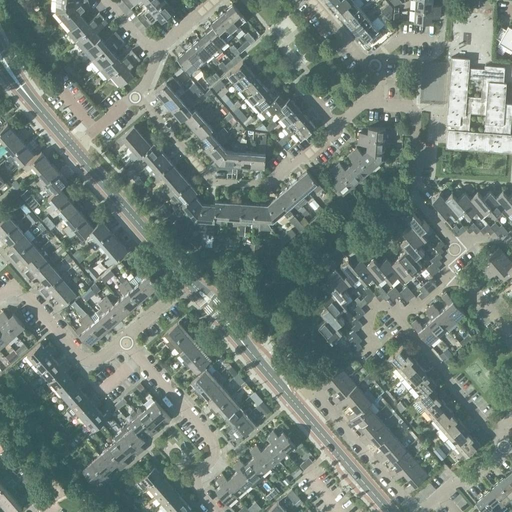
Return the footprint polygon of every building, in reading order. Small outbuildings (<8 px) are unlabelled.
[(56,0),(56,11),(88,0),(56,0)] [(56,11),(71,29),(84,18),(80,13),(88,6),(90,5),(88,0),(56,11)] [(138,17),(142,22),(167,0),(166,0),(148,0),(145,3),(149,7),(138,17)] [(167,0),(142,22),(146,27),(157,17),(161,22),(175,10),(167,0)] [(338,0),(332,6),(338,13),(353,0),(338,0)] [(353,0),(338,13),(344,20),(360,7),(353,0)] [(415,0),(415,10),(441,11),(441,5),(432,5),(432,0),(415,0)] [(233,3),(225,10),(239,25),(246,19),(233,3)] [(344,20),(350,28),(366,14),(360,7),(344,20)] [(218,16),(232,32),(235,35),(242,29),(239,25),(225,10),(218,16)] [(441,11),(415,10),(414,21),(431,23),(432,17),(440,17),(441,11)] [(67,33),(75,42),(104,17),(99,12),(88,22),(84,18),(71,29),(67,33)] [(350,28),(357,35),(372,22),(366,14),(350,28)] [(218,16),(211,23),(224,38),(232,32),(218,16)] [(75,42),(83,52),(101,36),(97,32),(108,22),(104,17),(75,42)] [(372,22),(357,35),(363,42),(369,37),(374,43),(383,35),(378,30),(379,29),(372,22)] [(213,26),(206,32),(220,47),(227,41),(224,38),(211,23),(213,26)] [(501,27),(495,37),(498,39),(498,40),(499,41),(496,45),(505,50),(508,46),(511,48),(511,29),(508,27),(506,30),(501,27)] [(91,61),(95,57),(120,36),(116,31),(105,41),(101,36),(83,52),(91,61)] [(199,38),(212,54),(216,57),(223,51),(220,47),(206,32),(199,38)] [(95,57),(91,61),(99,70),(103,66),(117,55),(113,50),(124,41),(120,36),(95,57)] [(199,38),(192,44),(205,60),(212,54),(199,38)] [(192,44),(185,51),(198,66),(205,60),(192,44)] [(108,80),(112,76),(136,55),(132,50),(121,60),(117,55),(103,66),(99,70),(108,80)] [(198,66),(185,51),(177,57),(183,64),(194,76),(201,70),(198,66)] [(136,55),(112,76),(120,86),(133,74),(129,69),(140,59),(136,55)] [(451,57),(447,113),(446,126),(448,126),(446,144),(446,147),(511,152),(511,133),(510,134),(511,104),(511,103),(504,103),(506,83),(503,82),(504,67),(497,66),(495,66),(485,65),(485,69),(469,68),(469,58),(458,57),(451,57)] [(228,74),(234,82),(249,69),(243,61),(228,74)] [(234,82),(240,89),(256,76),(249,69),(234,82)] [(164,101),(175,91),(181,86),(172,76),(155,91),(164,101)] [(256,76),(240,89),(247,96),(262,83),(256,76)] [(247,96),(253,104),(268,90),(262,83),(247,96)] [(193,92),(190,96),(194,101),(195,101),(204,93),(199,88),(193,92)] [(172,111),(190,96),(193,92),(191,89),(187,93),(185,91),(179,96),(175,91),(164,101),(172,111)] [(205,94),(204,94),(208,98),(213,93),(210,89),(205,94)] [(253,104),(259,111),(279,93),(274,97),(268,90),(253,104)] [(279,93),(259,111),(264,107),(266,109),(261,114),(265,118),(270,114),(290,97),(285,100),(279,93)] [(181,121),(184,118),(192,111),(188,106),(194,101),(190,96),(172,111),(181,121)] [(275,110),(281,117),(296,104),(290,97),(270,114),(275,110)] [(281,117),(287,125),(302,111),(296,104),(281,117)] [(225,106),(221,109),(225,115),(229,111),(225,106)] [(184,118),(192,128),(210,113),(205,107),(199,113),(195,108),(192,111),(184,118)] [(287,134),(286,135),(288,137),(293,132),(309,118),(302,111),(287,125),(283,128),(287,134)] [(192,128),(201,137),(201,138),(209,131),(212,129),(212,128),(208,123),(214,118),(210,113),(192,128)] [(309,118),(293,132),(300,139),(315,126),(309,118)] [(0,137),(5,143),(17,132),(8,123),(0,129),(0,137)] [(134,125),(116,141),(119,144),(121,146),(124,143),(127,147),(142,134),(134,125)] [(359,132),(359,138),(384,140),(385,128),(368,127),(368,132),(359,132)] [(201,137),(198,140),(207,150),(224,135),(220,130),(216,133),(212,129),(209,131),(201,138),(201,137)] [(3,154),(6,158),(25,142),(17,132),(5,143),(10,148),(3,154)] [(134,161),(137,158),(136,158),(151,144),(142,134),(127,147),(132,153),(129,155),(134,161)] [(207,150),(215,160),(226,150),(222,145),(228,140),(224,135),(207,150)] [(367,145),(366,150),(384,151),(384,140),(359,138),(358,144),(367,145)] [(252,152),(251,167),(264,168),(266,141),(262,141),(261,141),(261,144),(259,144),(259,152),(252,152)] [(25,142),(6,158),(10,163),(12,161),(17,166),(34,152),(25,142)] [(147,157),(151,162),(163,152),(154,142),(151,144),(136,158),(137,158),(141,163),(147,157)] [(219,164),(238,166),(240,142),(233,142),(233,150),(226,150),(215,160),(219,164)] [(238,166),(251,167),(252,152),(246,151),(247,143),(240,142),(238,166)] [(357,146),(352,151),(370,170),(383,158),(384,151),(366,150),(363,153),(357,146)] [(34,166),(39,171),(51,161),(42,151),(23,167),(27,172),(34,166)] [(354,161),(349,165),(361,178),(370,170),(352,151),(348,155),(354,161)] [(149,172),(154,177),(172,162),(163,152),(151,162),(155,167),(149,172)] [(37,183),(40,187),(59,171),(51,161),(39,171),(44,177),(37,183)] [(164,177),(168,182),(180,172),(172,162),(154,177),(158,182),(164,177)] [(339,162),(335,166),(352,185),(361,178),(349,165),(345,168),(339,162)] [(352,185),(335,166),(330,170),(336,177),(331,180),(343,193),(352,185)] [(133,168),(128,173),(130,175),(133,179),(138,174),(133,168)] [(307,170),(297,179),(307,190),(312,186),(317,192),(322,188),(307,170)] [(51,186),(55,191),(60,187),(61,187),(68,181),(59,171),(40,187),(44,192),(51,186)] [(166,192),(171,197),(189,181),(180,172),(168,182),(172,187),(166,192)] [(15,179),(11,183),(17,190),(21,186),(15,179)] [(297,179),(287,187),(302,205),(308,200),(305,197),(309,193),(307,190),(297,179)] [(189,181),(171,197),(175,202),(178,199),(182,204),(185,201),(194,193),(194,194),(197,191),(189,181)] [(145,185),(141,188),(146,194),(150,190),(145,185)] [(46,209),(50,214),(69,197),(61,187),(60,187),(55,191),(48,197),(54,203),(46,209)] [(287,187),(277,196),(288,207),(290,210),(294,206),(297,209),(302,205),(287,187)] [(28,189),(21,195),(25,200),(32,194),(28,189)] [(495,197),(504,207),(501,209),(504,212),(506,215),(511,210),(511,201),(508,196),(503,190),(495,197)] [(470,198),(478,208),(476,210),(481,216),(489,210),(488,209),(491,207),(483,197),(477,191),(470,198)] [(483,197),(491,207),(488,209),(489,210),(496,218),(504,212),(501,209),(504,207),(495,197),(490,191),(483,197)] [(445,199),(444,199),(453,209),(450,211),(451,211),(456,217),(463,211),(463,210),(466,208),(457,198),(452,192),(445,199)] [(457,198),(466,208),(463,210),(463,211),(468,217),(476,210),(478,208),(470,198),(465,192),(457,198)] [(187,209),(191,214),(203,204),(194,194),(194,193),(185,201),(176,209),(181,215),(187,209)] [(439,193),(432,200),(440,209),(437,211),(443,218),(451,211),(450,211),(453,209),(444,199),(445,199),(439,193)] [(277,196),(267,204),(266,220),(273,220),(275,218),(279,222),(286,216),(288,218),(293,213),(290,210),(288,207),(277,196)] [(329,196),(324,201),(328,206),(329,205),(333,201),(329,196)] [(61,212),(66,217),(78,207),(69,197),(50,214),(54,218),(61,212)] [(376,197),(368,203),(373,209),(381,203),(376,197)] [(386,198),(382,202),(386,207),(390,203),(386,198)] [(157,199),(153,202),(158,207),(162,204),(157,199)] [(36,200),(30,205),(34,210),(40,205),(36,200)] [(215,201),(215,204),(216,204),(214,224),(221,225),(221,217),(227,217),(228,202),(215,201)] [(228,202),(227,217),(234,217),(233,225),(236,226),(235,233),(239,233),(240,226),(242,202),(228,202)] [(239,233),(239,234),(245,235),(246,226),(247,227),(247,222),(253,222),(253,219),(254,203),(242,202),(240,226),(239,233)] [(254,203),(253,219),(253,227),(260,227),(260,219),(266,220),(267,204),(254,203)] [(203,204),(191,214),(195,219),(208,219),(206,238),(213,238),(214,224),(216,204),(215,204),(203,204)] [(164,205),(159,209),(165,216),(168,214),(168,210),(164,205)] [(320,205),(315,209),(318,214),(323,209),(320,205)] [(64,229),(67,233),(86,217),(78,207),(66,217),(71,223),(64,229)] [(405,219),(410,225),(419,235),(421,232),(429,226),(424,219),(421,221),(413,212),(405,219)] [(0,237),(17,223),(9,214),(0,222),(0,237)] [(172,215),(168,219),(173,225),(176,223),(176,220),(172,215)] [(83,237),(91,230),(95,227),(94,226),(86,217),(67,233),(71,238),(78,231),(83,237)] [(292,220),(297,226),(301,223),(295,217),(292,220)] [(305,217),(300,221),(304,226),(309,221),(305,217)] [(88,242),(92,246),(111,230),(102,219),(94,226),(95,227),(91,230),(95,236),(88,242)] [(40,221),(37,224),(43,230),(46,228),(40,221)] [(51,221),(46,225),(50,230),(55,226),(51,221)] [(7,240),(11,244),(24,232),(17,223),(0,237),(0,244),(1,246),(7,240)] [(474,223),(466,229),(470,233),(473,230),(476,234),(480,230),(474,223)] [(403,231),(408,237),(417,247),(419,245),(427,238),(421,232),(419,235),(410,225),(403,231)] [(456,225),(452,228),(458,236),(466,229),(463,225),(459,229),(456,225)] [(182,226),(178,230),(184,237),(186,230),(182,226)] [(291,228),(284,234),(289,239),(296,233),(291,228)] [(103,244),(107,250),(119,239),(111,230),(92,246),(95,250),(103,244)] [(8,254),(12,259),(32,241),(24,232),(11,244),(14,248),(8,254)] [(400,244),(406,250),(414,260),(417,257),(424,251),(419,245),(417,247),(408,237),(400,244)] [(119,239),(107,250),(112,255),(105,262),(109,266),(128,249),(119,239)] [(22,257),(26,261),(40,249),(32,241),(12,259),(16,263),(22,257)] [(251,250),(251,253),(262,254),(263,244),(252,243),(251,250)] [(62,246),(56,251),(59,255),(65,250),(62,246)] [(482,270),(486,274),(506,256),(498,247),(485,258),(489,263),(482,270)] [(23,271),(27,276),(47,258),(40,249),(26,261),(29,265),(23,271)] [(78,249),(72,254),(77,259),(81,255),(82,254),(78,249)] [(398,256),(399,257),(412,272),(422,263),(417,257),(414,260),(406,250),(398,256)] [(496,271),(500,276),(511,264),(511,262),(506,256),(486,274),(489,278),(496,271)] [(386,257),(379,264),(387,273),(385,276),(390,282),(397,275),(400,273),(391,263),(386,257)] [(399,257),(391,263),(400,273),(397,275),(402,281),(413,273),(412,272),(399,257)] [(37,275),(41,279),(55,267),(47,258),(27,276),(31,280),(37,275)] [(361,258),(353,265),(362,274),(359,277),(365,283),(367,281),(370,285),(375,280),(372,276),(375,274),(366,264),(361,258)] [(374,258),(366,264),(375,274),(372,276),(377,282),(385,276),(387,273),(379,264),(374,258)] [(348,275),(347,276),(346,277),(351,283),(352,283),(359,277),(362,274),(353,265),(348,259),(340,265),(348,275)] [(434,262),(426,268),(433,275),(436,272),(440,269),(439,268),(438,267),(434,262)] [(511,274),(511,264),(500,276),(504,280),(511,274)] [(144,277),(139,282),(149,293),(159,285),(142,266),(138,270),(144,277)] [(38,288),(42,293),(62,275),(55,267),(41,279),(45,283),(38,288)] [(154,278),(158,275),(157,274),(152,268),(148,272),(154,278)] [(328,275),(333,281),(342,291),(344,289),(351,283),(346,277),(347,276),(346,275),(344,278),(336,268),(328,275)] [(62,275),(42,293),(46,298),(53,292),(56,296),(70,284),(73,281),(65,272),(62,275)] [(126,280),(123,283),(139,302),(149,293),(139,282),(133,286),(127,279),(126,280)] [(325,288),(330,293),(339,303),(342,301),(349,295),(344,289),(342,291),(333,281),(329,285),(325,288)] [(426,282),(423,285),(427,289),(430,293),(437,286),(434,282),(430,286),(426,282)] [(125,293),(119,298),(129,310),(139,302),(123,283),(118,286),(125,293)] [(70,284),(56,296),(60,300),(53,306),(57,311),(77,293),(70,284)] [(422,292),(418,296),(422,300),(430,293),(427,289),(423,285),(420,288),(422,292)] [(406,293),(402,296),(407,301),(414,295),(406,286),(403,289),(406,293)] [(381,294),(377,297),(381,301),(384,298),(386,300),(390,297),(386,293),(381,287),(378,290),(381,294)] [(394,287),(386,293),(390,297),(393,301),(393,300),(397,297),(398,300),(402,296),(399,292),(394,287)] [(449,304),(444,307),(456,321),(465,313),(447,292),(442,296),(449,304)] [(323,300),(328,306),(337,316),(339,314),(347,307),(342,301),(339,303),(330,293),(323,300)] [(107,296),(103,300),(119,319),(129,310),(119,298),(113,303),(107,296)] [(358,297),(354,300),(358,305),(360,308),(364,304),(368,301),(365,298),(361,301),(358,297)] [(105,311),(99,315),(110,327),(119,319),(103,300),(99,303),(105,311)] [(433,304),(429,308),(447,328),(456,321),(444,307),(440,311),(433,304)] [(358,312),(354,315),(356,318),(357,319),(365,313),(360,308),(358,305),(355,309),(358,312)] [(321,313),(326,319),(335,328),(337,326),(344,320),(339,314),(337,316),(328,306),(321,313)] [(431,318),(427,322),(439,336),(447,328),(429,308),(425,311),(431,318)] [(3,309),(0,312),(0,314),(16,333),(25,325),(13,312),(9,316),(3,309)] [(87,313),(83,317),(100,336),(110,327),(99,315),(96,312),(91,317),(87,313)] [(0,331),(8,341),(16,333),(0,314),(0,331)] [(82,324),(76,329),(80,333),(90,345),(100,336),(83,317),(79,321),(82,324)] [(355,325),(352,328),(354,330),(355,332),(363,325),(359,322),(357,319),(356,318),(352,321),(355,325)] [(335,328),(326,319),(318,325),(332,341),(342,332),(337,326),(335,328)] [(439,336),(427,322),(422,327),(416,319),(412,323),(429,344),(439,336)] [(166,343),(169,346),(187,330),(179,321),(164,334),(169,340),(166,343)] [(175,347),(180,353),(195,339),(187,330),(169,346),(172,350),(175,347)] [(353,337),(349,340),(351,343),(354,347),(358,350),(362,347),(358,343),(362,340),(357,334),(355,332),(354,330),(350,334),(353,337)] [(459,342),(462,346),(471,338),(468,335),(459,342)] [(182,361),(185,365),(203,348),(195,339),(180,353),(185,358),(182,361)] [(27,354),(34,363),(53,346),(50,343),(45,347),(40,342),(27,354)] [(351,343),(347,346),(351,350),(354,354),(358,350),(354,347),(351,343)] [(391,355),(389,358),(390,359),(397,367),(411,355),(408,352),(409,352),(403,345),(391,355)] [(34,363),(42,371),(55,359),(51,354),(56,349),(53,346),(34,363)] [(191,366),(199,375),(207,368),(204,365),(212,358),(203,348),(185,365),(188,368),(191,366)] [(447,348),(439,355),(442,358),(444,361),(453,354),(447,348)] [(11,363),(19,356),(13,350),(5,357),(11,363)] [(411,355),(397,367),(398,369),(405,377),(420,364),(418,362),(413,356),(412,357),(411,355)] [(42,371),(49,380),(68,363),(65,360),(60,364),(55,359),(42,371)] [(49,380),(56,388),(70,376),(66,371),(71,366),(68,363),(49,380)] [(420,364),(405,377),(407,378),(413,386),(427,374),(428,374),(427,373),(428,370),(429,370),(425,370),(421,366),(420,364)] [(12,367),(8,371),(9,371),(15,379),(20,375),(12,367)] [(232,367),(228,370),(234,377),(238,374),(233,368),(232,367)] [(332,383),(336,388),(349,376),(341,367),(321,385),(325,390),(332,383)] [(193,390),(196,393),(219,373),(217,370),(212,374),(207,368),(199,375),(191,381),(196,387),(193,390)] [(203,394),(208,400),(223,386),(218,380),(222,376),(219,373),(196,393),(199,397),(203,394)] [(20,375),(15,379),(23,387),(28,383),(21,374),(20,375)] [(369,374),(364,379),(368,384),(374,379),(369,374)] [(427,374),(413,386),(415,388),(421,395),(421,396),(432,387),(436,383),(437,384),(438,384),(441,381),(441,378),(438,378),(435,381),(429,375),(428,376),(427,374)] [(56,388),(64,396),(83,380),(80,377),(74,381),(70,376),(56,388)] [(333,399),(336,403),(356,385),(349,376),(336,388),(340,392),(333,399)] [(64,396),(71,404),(85,393),(80,388),(85,383),(83,380),(64,396)] [(28,383),(23,387),(30,396),(35,392),(28,383)] [(347,400),(351,405),(364,393),(356,385),(336,403),(340,407),(347,400)] [(210,408),(213,412),(231,395),(223,386),(208,400),(213,405),(210,408)] [(421,395),(416,399),(425,409),(438,397),(436,394),(437,393),(432,387),(421,396),(421,395)] [(35,392),(30,396),(35,401),(39,397),(35,392)] [(250,396),(254,400),(258,397),(257,395),(256,394),(254,392),(250,396)] [(71,404),(66,409),(74,417),(78,413),(97,397),(94,393),(89,398),(85,393),(71,404)] [(347,416),(351,419),(367,404),(368,406),(372,402),(364,393),(351,405),(355,409),(347,416)] [(219,412),(224,418),(239,405),(231,395),(213,412),(216,415),(219,412)] [(78,413),(86,421),(99,410),(95,405),(100,400),(97,397),(78,413)] [(438,397),(425,409),(426,410),(432,418),(448,405),(446,404),(442,398),(440,399),(438,397)] [(155,399),(147,407),(158,420),(163,416),(168,421),(171,418),(155,399)] [(262,401),(256,406),(260,411),(266,406),(264,403),(262,401)] [(401,402),(397,405),(401,412),(406,408),(401,402)] [(358,421),(362,425),(376,414),(368,406),(367,404),(351,419),(347,423),(351,427),(358,421)] [(226,427),(229,430),(251,410),(249,408),(245,411),(239,405),(224,418),(229,424),(226,427)] [(448,405),(432,418),(434,420),(441,428),(455,416),(452,413),(453,412),(449,407),(448,405)] [(139,407),(135,410),(138,414),(154,433),(158,430),(153,425),(158,420),(147,407),(142,411),(139,407)] [(99,410),(86,421),(93,430),(107,418),(110,415),(112,414),(109,410),(104,415),(99,410)] [(134,418),(130,421),(133,425),(142,435),(146,431),(151,436),(154,433),(138,414),(135,410),(134,410),(130,414),(134,418)] [(251,410),(229,430),(232,434),(235,431),(240,437),(256,423),(250,418),(255,414),(251,410)] [(359,437),(363,441),(383,423),(376,414),(362,425),(366,430),(359,437)] [(455,416),(441,428),(442,429),(448,436),(449,437),(464,424),(462,422),(458,417),(457,418),(455,416)] [(124,426),(121,428),(122,430),(125,433),(141,451),(144,448),(141,445),(140,443),(145,439),(143,436),(142,435),(133,425),(130,421),(124,426)] [(373,438),(377,443),(391,431),(383,423),(363,441),(366,445),(373,438)] [(449,437),(444,441),(452,450),(457,446),(474,431),(473,430),(469,430),(465,426),(464,424),(449,437)] [(122,430),(114,437),(116,440),(128,453),(133,449),(138,454),(141,451),(125,433),(122,430)] [(274,430),(270,433),(287,452),(295,445),(296,447),(301,443),(291,431),(287,435),(283,431),(278,435),(274,430)] [(374,454),(378,458),(398,440),(391,431),(377,443),(381,447),(374,454)] [(474,431),(457,446),(459,448),(465,456),(480,443),(481,445),(485,441),(486,439),(485,438),(482,438),(479,441),(475,438),(475,433),(474,431)] [(271,441),(266,445),(278,459),(287,452),(270,433),(267,436),(271,441)] [(116,440),(108,447),(124,466),(128,463),(123,458),(128,453),(116,440)] [(388,455),(392,460),(406,448),(398,440),(378,458),(381,462),(388,455)] [(257,444),(253,447),(270,466),(278,459),(266,445),(262,449),(257,444)] [(438,446),(434,450),(442,460),(447,456),(438,446)] [(108,447),(100,454),(111,468),(116,463),(121,469),(124,466),(108,447)] [(254,456),(250,460),(262,473),(270,466),(253,447),(250,450),(254,456)] [(389,471),(393,475),(413,457),(406,448),(392,460),(396,464),(389,471)] [(5,450),(1,454),(6,458),(9,455),(5,450)] [(100,454),(91,461),(108,480),(111,478),(106,472),(111,468),(100,454)] [(309,457),(300,465),(304,469),(313,462),(309,457)] [(403,473),(407,477),(421,466),(413,457),(393,475),(396,479),(403,473)] [(240,459),(237,462),(253,481),(255,479),(262,473),(250,460),(245,464),(240,459)] [(108,480),(91,461),(83,469),(94,482),(100,478),(104,483),(108,480)] [(238,470),(233,474),(245,488),(250,483),(253,481),(237,462),(234,465),(238,470)] [(141,477),(136,481),(144,490),(148,486),(162,474),(161,473),(158,470),(158,469),(154,465),(141,477)] [(298,466),(290,473),(294,478),(302,471),(298,466)] [(421,466),(407,477),(411,482),(404,488),(408,493),(429,475),(421,466)] [(13,469),(8,473),(12,478),(16,474),(13,469)] [(0,488),(12,478),(8,473),(1,480),(0,478),(0,488)] [(148,486),(155,494),(169,482),(162,474),(148,486)] [(223,474),(220,476),(236,496),(245,488),(233,474),(228,479),(223,474)] [(511,482),(506,475),(498,482),(511,497),(511,482)] [(236,496),(220,476),(216,479),(221,485),(216,489),(228,503),(236,496)] [(286,477),(282,481),(286,485),(290,482),(286,477)] [(0,488),(0,502),(1,504),(13,494),(8,488),(15,482),(12,478),(0,488)] [(155,494),(163,503),(176,491),(173,488),(169,482),(155,494)] [(511,497),(498,482),(490,488),(504,503),(508,500),(511,503),(511,502),(511,497)] [(490,488),(483,495),(497,510),(498,511),(500,511),(502,510),(505,508),(503,505),(504,503),(490,488)] [(292,489),(286,494),(294,503),(299,499),(300,498),(292,489)] [(163,503),(170,511),(183,499),(179,494),(176,491),(163,503)] [(119,495),(124,501),(128,498),(123,492),(119,495)] [(13,494),(1,504),(8,511),(12,511),(29,498),(25,493),(18,499),(13,494)] [(476,501),(475,502),(480,506),(480,507),(484,511),(494,511),(497,510),(483,495),(476,501)] [(170,511),(184,511),(190,507),(187,503),(183,499),(170,511)] [(284,511),(287,511),(278,501),(265,511),(284,511)] [(129,506),(133,511),(134,511),(138,509),(132,503),(129,506)]
